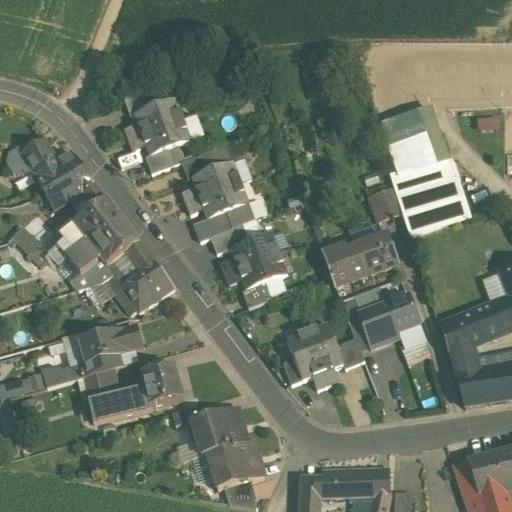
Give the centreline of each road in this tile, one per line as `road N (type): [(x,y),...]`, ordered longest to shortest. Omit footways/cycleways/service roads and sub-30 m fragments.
road 1 (tertiary): [(0,92),(62,121),(311,441),(362,445),(511,425)]
road 2 (track): [(62,121),(116,0)]
